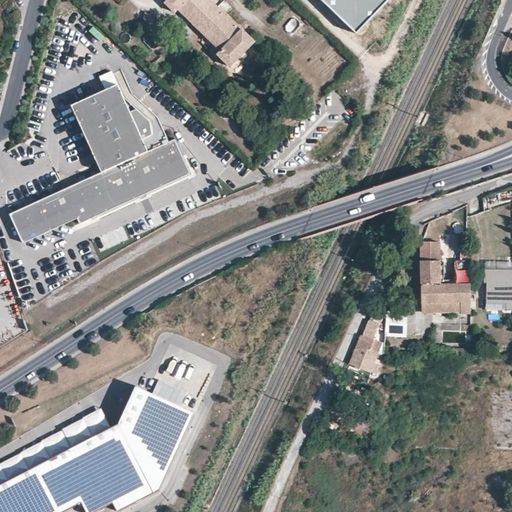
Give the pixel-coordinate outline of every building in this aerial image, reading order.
[(178,10),(197,29),(218,7),(209,0),(168,0),(165,4),(175,14),(178,10)] [(323,0),(356,33),(389,0),(323,0)] [(218,7),(197,29),(220,51),(217,55),(230,67),(254,42),(218,7)] [(150,33),(143,39),(151,50),(158,44),(150,33)] [(157,117),(132,94),(120,70),(112,73),(118,85),(124,99),(148,121),(157,117)] [(80,223),(189,173),(183,158),(174,139),(168,142),(148,151),(143,140),(163,131),(157,117),(148,121),(137,127),(124,99),(118,85),(72,105),(102,172),(10,214),(23,243),(77,218),(80,223)] [(168,142),(163,131),(143,140),(148,151),(168,142)] [(198,169),(191,154),(183,158),(189,173),(198,169)] [(447,243),(422,243),(421,282),(439,282),(440,263),(447,262),(447,243)] [(454,282),(472,282),(472,272),(469,272),(468,247),(460,248),(460,261),(454,261),(454,282)] [(511,268),(484,269),(484,283),(487,283),(487,304),(507,304),(507,310),(511,310),(511,268)] [(439,282),(421,282),(420,299),(462,299),(461,311),(472,311),(472,282),(454,282),(439,282)] [(462,299),(420,299),(420,311),(461,311),(462,299)] [(366,327),(374,330),(379,316),(372,314),(366,327)] [(385,337),(407,337),(407,318),(385,318),(385,337)] [(349,363),(376,375),(381,364),(374,361),(375,360),(377,360),(383,343),(377,340),(379,333),(374,330),(366,327),(361,337),(360,336),(349,363)] [(478,357),(478,348),(430,347),(430,356),(478,357)] [(101,411),(0,464),(0,511),(61,511),(81,502),(85,511),(93,511),(112,502),(117,511),(158,490),(192,417),(193,414),(136,387),(118,425),(110,429),(101,411)] [(350,401),(373,412),(377,401),(355,391),(350,401)]
